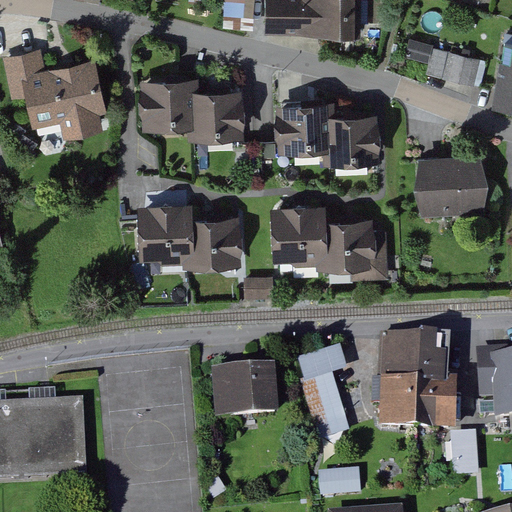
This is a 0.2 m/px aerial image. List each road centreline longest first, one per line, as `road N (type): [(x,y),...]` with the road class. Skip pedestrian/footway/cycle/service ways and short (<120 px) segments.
road 1 (residential): [(511,132),(422,94),(172,23),(0,5)]
road 2 (residential): [(0,363),(137,336),(511,322)]
